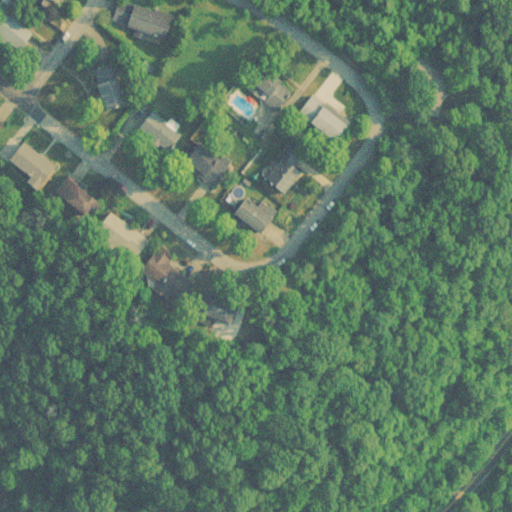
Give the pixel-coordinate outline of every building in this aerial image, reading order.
[(176,15),(132,2),(124,27),(168,41),(176,15)] [(36,34),(10,11),(0,23),(0,32),(21,51),(36,34)] [(109,110),(129,104),(116,63),(97,69),(109,110)] [(278,112),(295,89),(262,65),(245,88),(278,112)] [(342,143),(357,124),(328,100),(313,119),(342,143)] [(141,127),(171,153),(186,135),(156,110),(141,127)] [(56,167),(25,141),(8,162),(39,187),(56,167)] [(219,186),(234,161),(203,143),(188,167),(219,186)] [(267,177),(289,193),(306,171),(295,163),(302,152),(291,144),(267,177)] [(103,204),(67,175),(54,191),(90,220),(103,204)] [(237,212),(264,236),(279,220),(251,196),(237,212)] [(149,242),(120,219),(105,237),(134,260),(149,242)] [(182,303),(197,280),(156,254),(141,276),(182,303)] [(233,326),(242,306),(210,292),(201,311),(233,326)]
